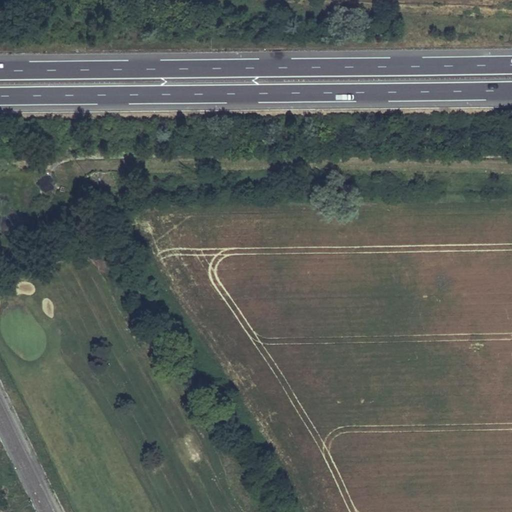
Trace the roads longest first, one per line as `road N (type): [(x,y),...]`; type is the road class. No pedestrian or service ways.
road 1 (motorway): [(511,59),(0,69)]
road 2 (motorway): [(0,96),(511,86)]
road 3 (track): [(55,167),(69,157),(109,155),(396,149),(511,157)]
